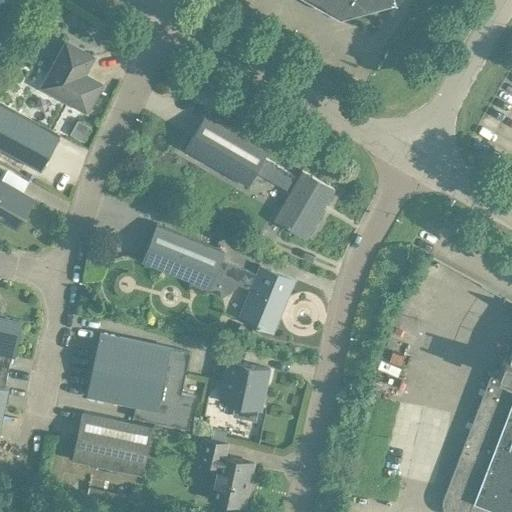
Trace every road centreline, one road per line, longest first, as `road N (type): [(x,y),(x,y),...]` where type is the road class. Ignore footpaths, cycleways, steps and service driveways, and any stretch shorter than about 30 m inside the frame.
road 1 (unclassified): [(304,511),(360,248),(409,168)]
road 2 (unclassified): [(53,294),(159,19)]
road 3 (unclassified): [(409,168),(159,19)]
road 4 (unclassified): [(409,168),(505,0)]
road 5 (unclassified): [(19,468),(53,294)]
